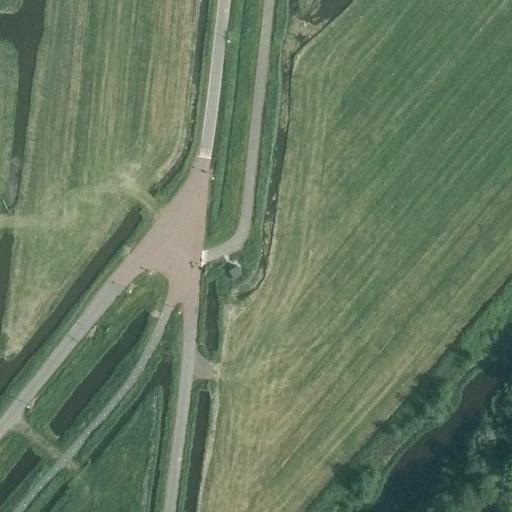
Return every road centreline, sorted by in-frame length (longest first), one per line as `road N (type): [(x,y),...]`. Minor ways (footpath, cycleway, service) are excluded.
road 1 (unclassified): [(171,511),(195,214)]
road 2 (unclassified): [(0,430),(157,245),(195,214)]
road 3 (unclassified): [(195,214),(224,0)]
road 4 (track): [(372,313),(258,374),(187,368)]
